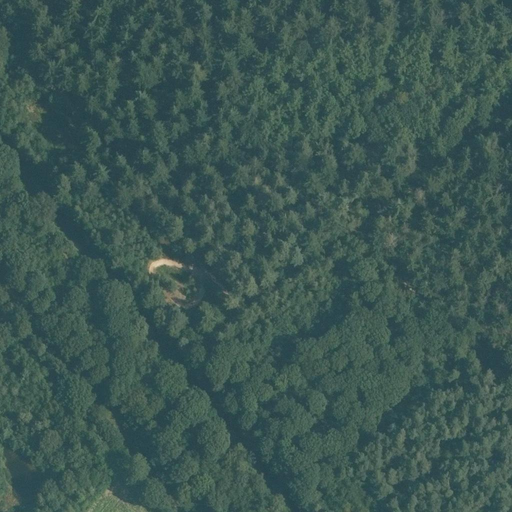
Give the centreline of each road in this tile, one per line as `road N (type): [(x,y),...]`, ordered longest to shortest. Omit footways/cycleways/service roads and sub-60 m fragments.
road 1 (track): [(17,0),(82,94),(251,303)]
road 2 (track): [(0,283),(183,511)]
